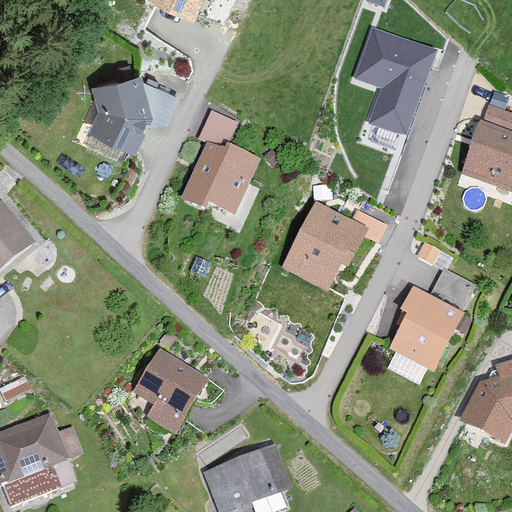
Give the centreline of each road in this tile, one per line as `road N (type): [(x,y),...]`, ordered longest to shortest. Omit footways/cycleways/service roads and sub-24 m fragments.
road 1 (residential): [(314,413),(415,218),(465,76)]
road 2 (residential): [(314,413),(122,248)]
road 3 (residential): [(122,248),(207,70)]
road 4 (residential): [(122,248),(0,143)]
road 5 (residential): [(429,511),(314,413)]
